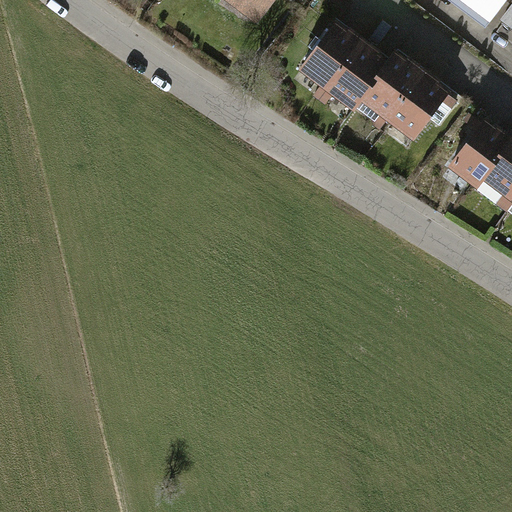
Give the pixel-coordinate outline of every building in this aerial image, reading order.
[(277,0),(222,0),(258,27),(277,0)] [(509,0),(446,0),(486,31),(509,0)] [(511,7),(501,22),(511,29),(511,7)] [(391,59),(338,20),(300,72),(356,116),(364,105),(416,143),(454,91),(398,50),(391,59)] [(511,135),(488,118),(450,171),(509,214),(511,209),(511,135)]
